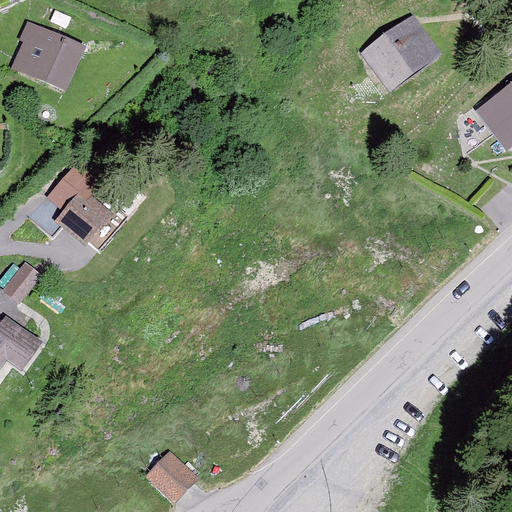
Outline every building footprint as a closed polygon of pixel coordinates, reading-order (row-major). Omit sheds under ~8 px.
[(28,27),(21,41),(26,43),(23,50),(28,52),(19,70),(57,88),(75,49),(28,27)] [(385,87),(388,85),(395,94),(435,63),(411,32),(368,65),(385,87)] [(511,91),(481,114),(507,149),(511,145),(511,91)] [(65,212),(70,216),(61,226),(83,245),(103,223),(91,212),(100,203),(101,201),(92,193),(82,204),(76,199),(65,212)] [(85,243),(96,253),(123,223),(100,203),(91,212),(103,223),(85,243)] [(472,238),(478,244),(488,234),(482,228),(472,238)] [(23,271),(1,296),(16,309),(38,284),(23,271)] [(0,369),(8,359),(21,369),(35,349),(8,329),(4,335),(0,331),(0,369)] [(150,485),(175,506),(192,485),(167,464),(150,485)]
